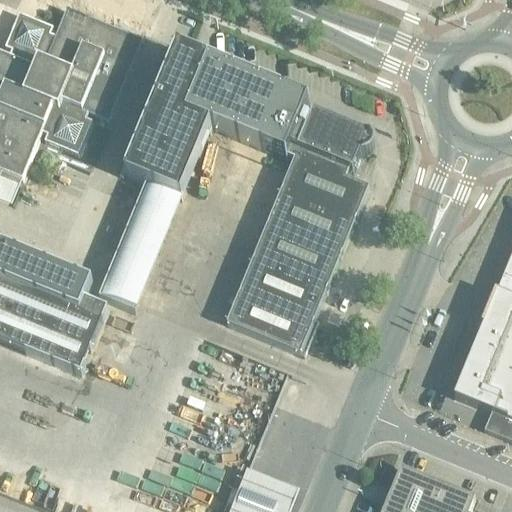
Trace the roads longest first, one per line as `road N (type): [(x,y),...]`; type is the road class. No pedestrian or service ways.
road 1 (unclassified): [(368,409),(427,246)]
road 2 (tertiary): [(298,8),(438,87)]
road 3 (tertiary): [(450,58),(298,8)]
road 4 (unclassified): [(511,471),(368,409)]
road 5 (unclassified): [(454,129),(424,227),(427,246)]
